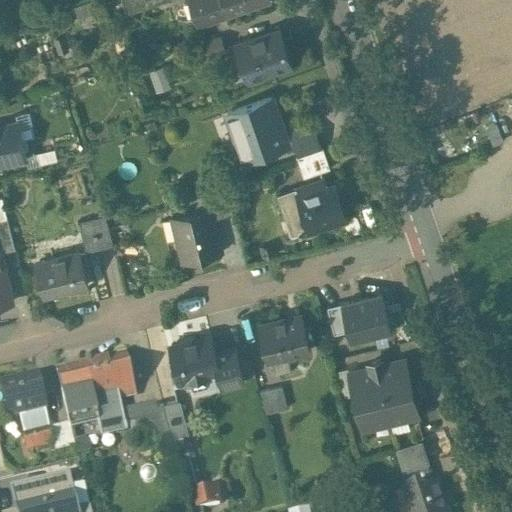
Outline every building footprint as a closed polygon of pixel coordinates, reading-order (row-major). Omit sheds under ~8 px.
[(124,0),(129,12),(162,0),(124,0)] [(192,0),(201,24),(269,0),(192,0)] [(280,27),(236,43),(246,72),(261,67),(263,73),(292,62),(280,27)] [(222,37),(201,44),(205,56),(226,48),(222,37)] [(167,64),(152,69),(159,90),(173,86),(167,64)] [(272,96),(227,111),(238,141),(245,139),(250,152),(264,147),(265,152),(289,143),(272,96)] [(0,123),(0,162),(27,157),(25,149),(29,148),(26,136),(22,137),(18,119),(0,123)] [(313,123),(290,131),(298,154),(321,146),(313,123)] [(41,160),(58,156),(56,147),(39,150),(41,160)] [(326,151),(299,160),(304,176),(331,167),(326,151)] [(322,177),(278,192),(286,218),(304,212),(309,226),(297,230),(298,232),(347,216),(335,181),(325,185),(322,177)] [(227,185),(211,191),(218,216),(233,212),(227,185)] [(211,191),(199,195),(194,212),(212,207),(214,217),(218,216),(211,191)] [(194,212),(173,217),(183,259),(222,250),(214,217),(212,207),(194,212)] [(105,214),(79,221),(87,250),(113,243),(109,226),(105,214)] [(8,217),(0,218),(0,248),(2,248),(2,251),(15,247),(8,217)] [(0,248),(0,303),(14,300),(2,251),(2,248),(0,248)] [(80,251),(35,262),(43,295),(88,284),(80,251)] [(384,292),(328,304),(334,331),(347,329),(350,341),(392,333),(384,292)] [(301,313),(258,324),(267,360),(310,349),(301,313)] [(211,335),(170,345),(178,380),(218,370),(220,370),(215,351),(211,335)] [(236,346),(215,351),(220,370),(218,370),(222,386),(244,380),(236,346)] [(119,356),(85,365),(84,363),(81,363),(82,366),(59,371),(59,369),(56,370),(71,431),(97,424),(99,435),(126,428),(119,399),(137,394),(126,352),(118,354),(119,356)] [(371,367),(350,372),(355,393),(363,427),(418,414),(405,359),(383,364),(382,358),(370,361),(371,367)] [(350,374),(338,377),(343,396),(355,393),(350,374)] [(38,377),(2,386),(10,419),(21,417),(44,411),(46,411),(38,377)] [(282,384),(259,390),(265,413),(288,407),(282,384)] [(181,397),(164,401),(170,425),(172,436),(190,431),(181,397)] [(164,401),(127,410),(133,434),(170,425),(164,401)] [(44,411),(21,417),(25,436),(49,430),(44,411)] [(25,436),(24,436),(28,452),(32,451),(34,460),(56,454),(50,430),(49,430),(25,436)] [(421,441),(398,448),(404,467),(427,459),(421,441)] [(427,459),(404,467),(408,479),(432,473),(427,459)] [(408,479),(401,481),(405,493),(400,494),(406,511),(444,511),(432,473),(408,479)] [(15,511),(79,511),(70,475),(10,490),(15,511)] [(195,510),(223,506),(220,487),(192,491),(195,510)]
